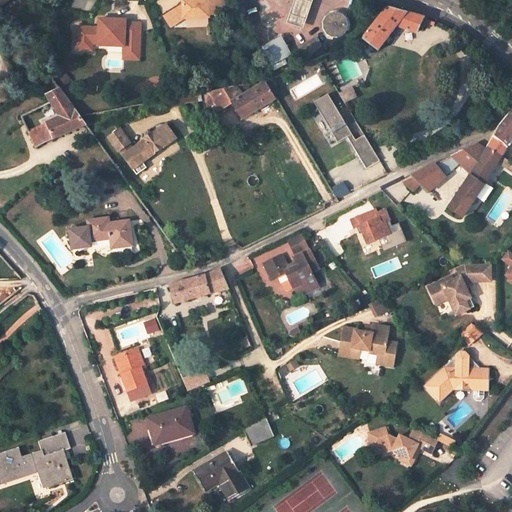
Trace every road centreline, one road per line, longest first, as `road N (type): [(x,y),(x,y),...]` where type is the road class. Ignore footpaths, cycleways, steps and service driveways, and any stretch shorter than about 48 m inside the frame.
road 1 (residential): [(58,308),(230,258),(485,131),(511,98)]
road 2 (unclassified): [(58,308),(105,443)]
